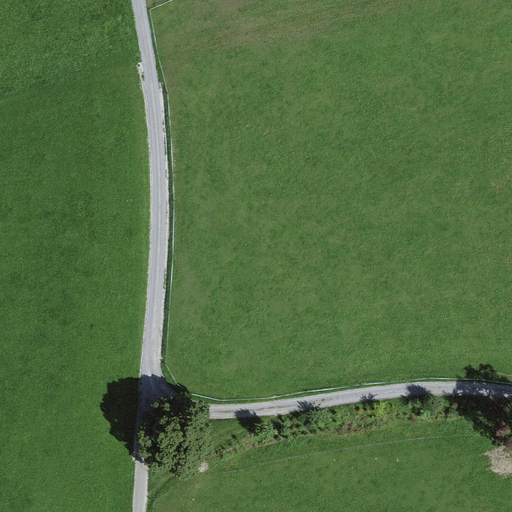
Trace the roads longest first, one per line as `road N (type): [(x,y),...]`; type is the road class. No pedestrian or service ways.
road 1 (track): [(140,0),(164,209),(138,511)]
road 2 (track): [(152,385),(215,415),(267,417),(355,398),(511,395)]
road 3 (track): [(267,417),(190,457),(138,509)]
